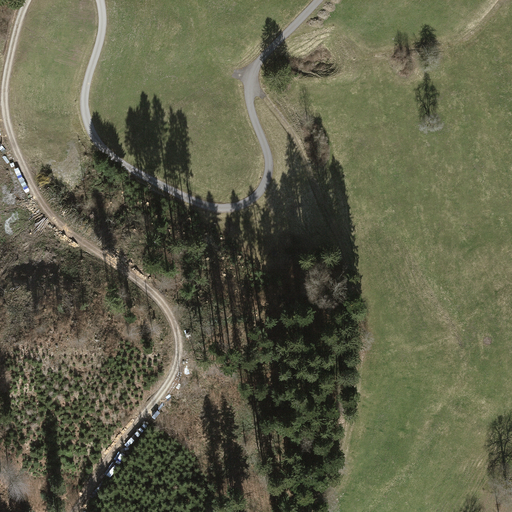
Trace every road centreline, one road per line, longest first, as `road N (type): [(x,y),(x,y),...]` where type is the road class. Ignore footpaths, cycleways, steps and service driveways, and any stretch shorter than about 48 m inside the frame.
road 1 (track): [(25,0),(4,84),(13,147),(51,218),(163,308),(174,338),(156,397),(75,511)]
road 2 (track): [(318,0),(250,80),(248,102),(269,173),(259,194),(219,212),(115,161),(90,138),(83,110),(101,32),(99,0)]
